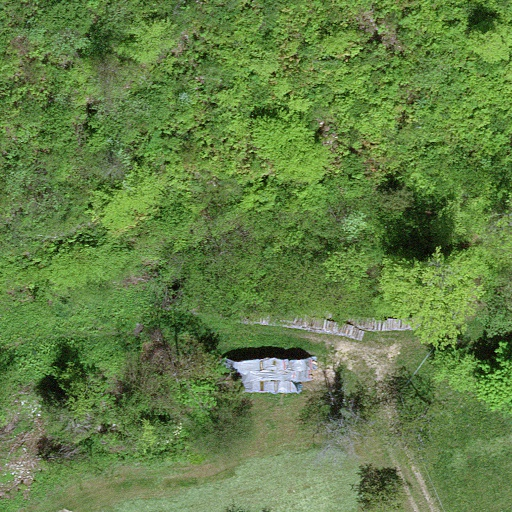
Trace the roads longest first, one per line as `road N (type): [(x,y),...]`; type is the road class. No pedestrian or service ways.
road 1 (track): [(511,278),(367,344),(187,319),(90,316),(0,351)]
road 2 (track): [(426,511),(397,449),(367,344)]
